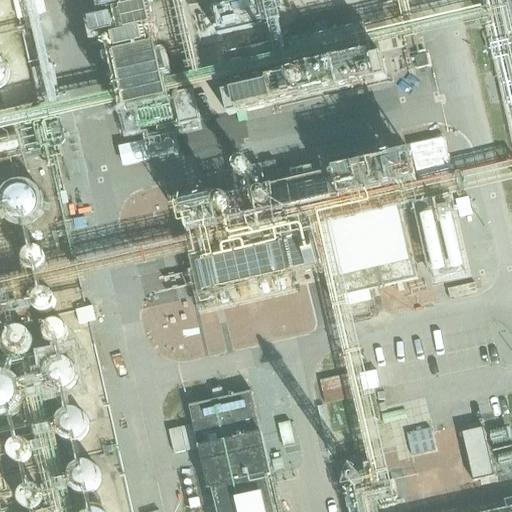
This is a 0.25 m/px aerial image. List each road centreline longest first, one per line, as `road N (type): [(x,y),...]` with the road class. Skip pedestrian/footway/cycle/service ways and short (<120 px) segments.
road 1 (unknown): [(511,295),(326,324),(292,340),(319,511)]
road 2 (unknown): [(454,0),(511,254)]
road 3 (unknown): [(90,170),(52,0)]
